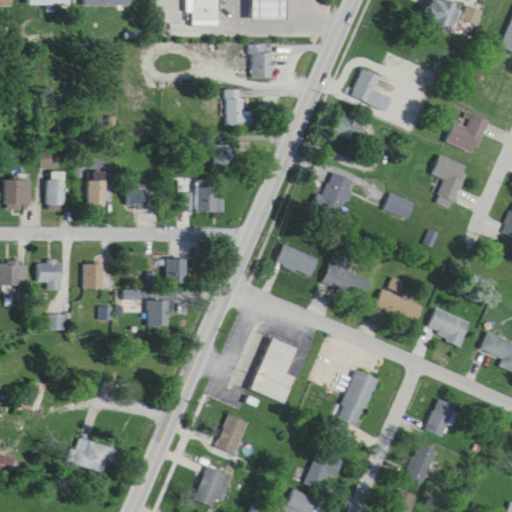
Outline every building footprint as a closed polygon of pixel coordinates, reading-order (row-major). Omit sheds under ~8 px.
[(191,0),(192,21),(220,21),(219,0),(191,0)] [(287,0),(253,0),(253,20),(287,20),(287,0)] [(428,1),(428,24),(461,24),(461,23),(480,23),(480,1),(428,1)] [(246,30),(262,30),(262,39),(271,39),(270,65),(245,65),(246,30)] [(265,46),(252,46),(252,79),(275,79),(275,53),(265,53),(265,46)] [(358,54),(380,65),(375,75),(390,82),(382,98),(345,79),(358,54)] [(375,91),(380,77),(362,70),(351,97),(387,112),(393,98),(375,91)] [(250,112),(250,97),(241,97),(241,77),(221,77),(221,112),(250,112)] [(225,90),(225,126),(253,126),(253,112),(245,112),(245,90),(225,90)] [(353,145),(366,130),(345,114),(333,129),(353,145)] [(489,121),(473,115),(468,128),(453,123),(447,144),(478,154),(489,121)] [(229,154),(209,155),(209,130),(229,130),(229,154)] [(234,170),(234,145),(214,145),(214,170),(234,170)] [(58,167),(58,152),(40,152),(40,167),(58,167)] [(469,166),(439,156),(433,176),(444,180),(436,205),(454,211),(469,166)] [(2,166),(30,166),(30,192),(1,191),(2,166)] [(45,166),(62,166),(62,192),(44,191),(45,166)] [(85,167),(107,167),(107,192),(85,192),(85,167)] [(123,191),(123,170),(137,171),(137,176),(145,176),(145,191),(123,191)] [(175,178),(188,178),(188,170),(216,170),(216,197),(175,197),(175,178)] [(354,182),(332,172),(316,208),(339,217),(354,182)] [(30,180),(14,180),(14,205),(30,205),(30,180)] [(88,206),(107,206),(107,181),(88,181),(88,206)] [(129,206),(149,206),(149,186),(129,186),(129,206)] [(223,213),(222,198),(217,198),(217,187),(197,188),(197,213),(223,213)] [(408,221),(415,204),(391,194),(384,211),(408,221)] [(180,244),(160,245),(160,268),(180,268),(180,244)] [(309,280),(318,262),(285,245),(276,263),(309,280)] [(33,250),(33,268),(47,268),(47,275),(59,275),(59,250),(33,250)] [(0,251),(25,252),(25,271),(0,270),(0,251)] [(81,251),(102,252),(102,275),(81,275),(81,251)] [(364,302),(371,282),(347,273),(350,264),(335,259),(325,287),(364,302)] [(166,284),(185,284),(185,261),(166,261),(166,284)] [(37,283),(47,283),(47,290),(63,290),(63,263),(37,263),(37,283)] [(0,292),(5,293),(5,306),(14,306),(14,287),(28,287),(28,264),(0,264),(0,292)] [(85,289),(102,289),(102,266),(85,266),(85,289)] [(164,286),(143,286),(144,311),(164,311),(164,286)] [(128,301),(138,299),(137,291),(127,293),(128,301)] [(376,311),(418,324),(424,305),(382,292),(376,311)] [(45,300),(63,300),(63,317),(45,317),(45,300)] [(148,328),(169,328),(169,301),(148,301),(148,328)] [(427,332),(462,347),(472,324),(438,309),(427,332)] [(253,317),(292,335),(281,359),(292,364),(280,390),(231,368),(253,317)] [(511,342),(491,331),(481,348),(511,364),(511,366),(510,371),(511,371),(511,342)] [(349,356),(374,366),(354,412),(330,402),(349,356)] [(338,421),(361,428),(377,378),(354,371),(338,421)] [(46,384),(30,380),(22,410),(38,414),(46,384)] [(450,392),(433,385),(419,418),(436,425),(450,392)] [(221,399),(242,408),(228,442),(207,432),(221,399)] [(444,438),(456,407),(438,400),(426,431),(444,438)] [(235,455),(248,423),(228,415),(216,448),(235,455)] [(412,430),(430,439),(416,467),(399,458),(412,430)] [(339,448),(313,436),(299,466),(313,473),(319,460),(331,465),(339,448)] [(112,447),(75,440),(70,465),(107,472),(112,447)] [(438,453),(420,445),(407,476),(425,483),(438,453)] [(199,451),(225,464),(215,484),(208,481),(203,491),(184,481),(199,451)] [(344,462),(319,451),(304,483),(321,491),(329,475),(336,478),(344,462)] [(231,477),(206,467),(193,500),(218,510),(231,477)] [(286,474),(316,486),(308,505),(293,499),(290,508),(275,502),(286,474)] [(392,474),(410,482),(397,511),(392,511),(378,506),(392,474)] [(501,505),(511,509),(511,488),(509,487),(501,505)] [(315,511),(320,501),(293,490),(286,506),(277,502),(272,511),(315,511)] [(412,511),(419,499),(401,490),(389,511),(412,511)] [(165,511),(171,500),(193,510),(192,511),(165,511)]
